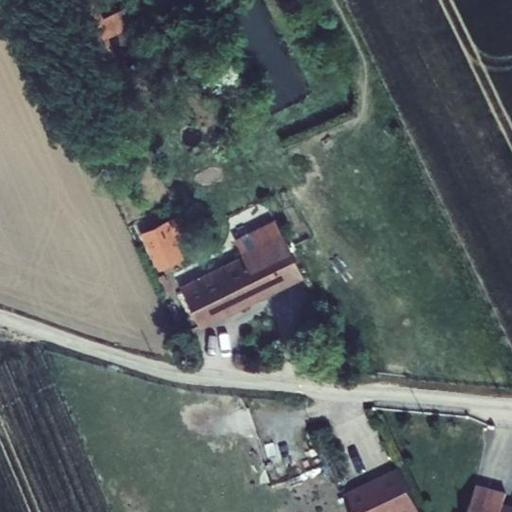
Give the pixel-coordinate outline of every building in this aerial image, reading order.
[(133,42),(116,6),(101,13),(94,0),(69,0),(64,2),(90,61),(133,42)] [(171,306),(282,257),(272,237),(163,285),(171,306)] [(181,325),(291,277),(282,257),(171,306),(181,325)] [(406,511),(384,463),(328,491),(338,511),(406,511)] [(511,511),(511,509),(490,502),(494,492),(464,482),(454,511),(511,511)]
